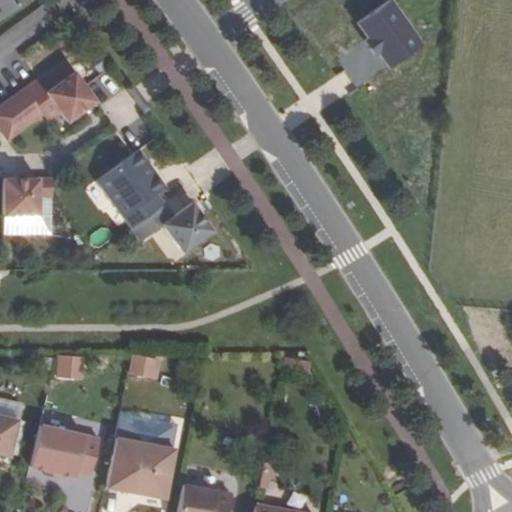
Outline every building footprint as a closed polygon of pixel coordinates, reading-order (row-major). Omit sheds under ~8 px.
[(0,0),(0,18),(24,0),(0,0)] [(375,55),(385,70),(418,49),(388,4),(355,25),(365,40),(362,43),(372,58),(375,55)] [(42,114),(48,122),(60,114),(66,121),(94,102),(94,101),(84,87),(73,72),(45,92),(36,79),(24,88),(42,114)] [(24,88),(12,97),(30,122),(42,114),(24,88)] [(0,105),(19,131),(30,122),(12,97),(0,105)] [(0,131),(6,140),(19,131),(0,105),(0,131)] [(122,217),(156,193),(164,187),(155,174),(152,176),(143,165),(146,162),(137,150),(132,154),(95,180),(122,217)] [(2,215),(37,215),(37,197),(51,197),(51,179),(2,179),(2,215)] [(130,229),(164,204),(156,193),(122,217),(130,229)] [(182,252),(211,231),(191,203),(172,216),(164,204),(130,229),(139,241),(162,225),(182,252)] [(57,352),(54,375),(81,379),(84,356),(57,352)] [(151,379),(155,359),(133,355),(129,375),(151,379)] [(301,379),(305,361),(282,357),(278,375),(301,379)] [(0,416),(17,420),(20,405),(0,400),(0,416)] [(0,454),(8,456),(17,420),(0,416),(0,454)] [(89,476),(98,439),(39,425),(29,466),(46,470),(58,473),(73,477),(75,472),(89,476)] [(105,487),(164,498),(173,449),(114,438),(105,487)] [(226,511),(230,494),(182,484),(176,511),(226,511)]
